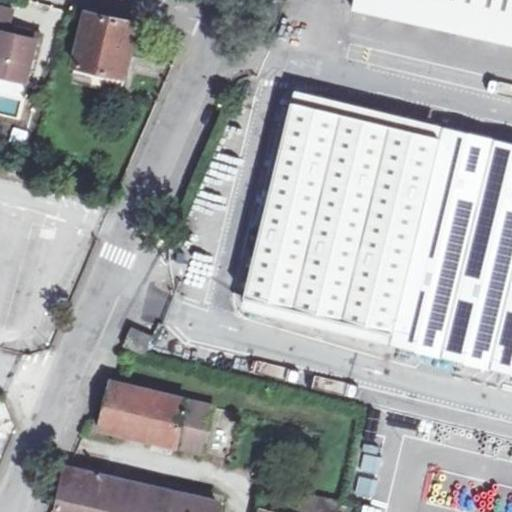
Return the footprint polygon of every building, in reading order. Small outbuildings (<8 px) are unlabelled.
[(511,0),(357,0),(354,13),(511,48),(511,0)] [(0,9),(0,78),(24,84),(34,42),(6,35),(11,12),(0,9)] [(136,25),(87,13),(73,64),(94,70),(92,76),(104,79),(106,73),(122,76),(136,25)] [(511,159),(289,106),(243,301),(511,364),(511,159)] [(71,165),(73,147),(53,146),(51,163),(71,165)] [(0,327),(31,333),(49,223),(0,214),(0,327)] [(125,343),(144,351),(151,336),(133,327),(125,343)] [(111,381),(99,427),(201,452),(213,408),(135,388),(119,383),(111,381)] [(57,511),(166,511),(171,492),(133,483),(134,478),(127,476),(126,481),(70,468),(67,473),(57,511)] [(370,511),(384,511),(390,486),(373,483),(367,511),(370,511)] [(351,511),(352,508),(339,504),(269,488),(263,511),(351,511)] [(171,492),(166,511),(221,511),(222,510),(216,509),(218,503),(171,492)]
